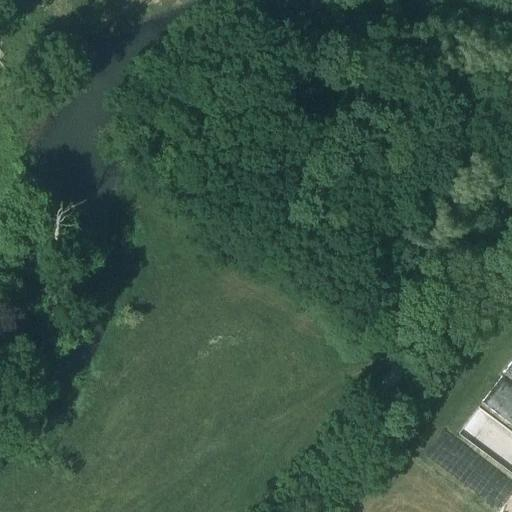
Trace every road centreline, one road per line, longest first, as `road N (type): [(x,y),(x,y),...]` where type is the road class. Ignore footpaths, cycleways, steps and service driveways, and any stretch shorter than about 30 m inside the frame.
road 1 (track): [(410,375),(292,511)]
road 2 (track): [(511,260),(410,375)]
